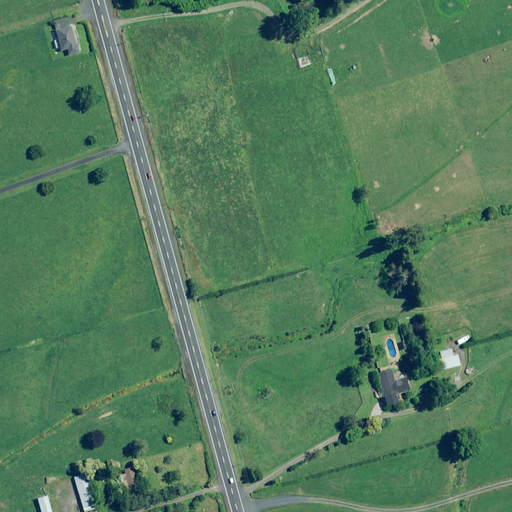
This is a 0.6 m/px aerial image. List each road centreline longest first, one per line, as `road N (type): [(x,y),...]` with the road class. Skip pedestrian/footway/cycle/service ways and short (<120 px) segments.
road 1 (primary): [(98,0),(237,511)]
road 2 (unknown): [(253,511),(304,501),(388,511)]
